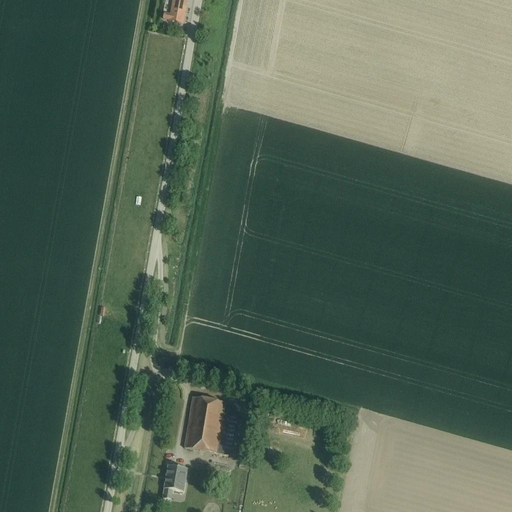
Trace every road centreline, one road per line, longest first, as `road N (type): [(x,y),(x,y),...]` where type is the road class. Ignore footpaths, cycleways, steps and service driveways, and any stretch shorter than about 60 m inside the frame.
road 1 (unclassified): [(106,511),(198,0)]
road 2 (track): [(136,414),(158,373),(149,360),(159,296)]
